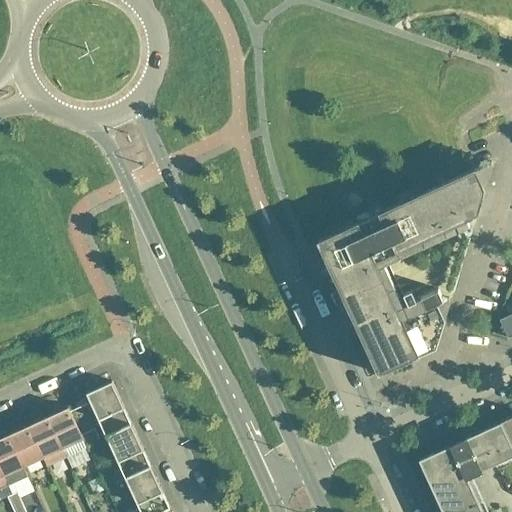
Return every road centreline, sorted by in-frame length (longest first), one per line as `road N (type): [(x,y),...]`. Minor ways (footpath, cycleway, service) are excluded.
road 1 (secondary): [(84,119),(116,154),(269,491)]
road 2 (secondary): [(306,472),(149,139),(137,96)]
road 3 (residential): [(369,441),(280,247)]
road 4 (residential): [(199,511),(122,345)]
road 5 (residential): [(511,375),(369,441)]
road 6 (residential): [(0,401),(122,345)]
